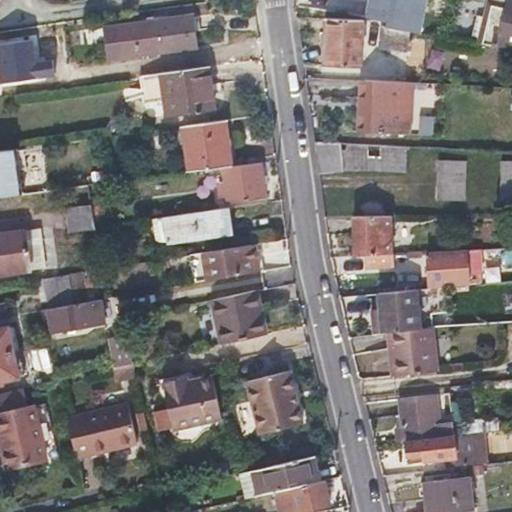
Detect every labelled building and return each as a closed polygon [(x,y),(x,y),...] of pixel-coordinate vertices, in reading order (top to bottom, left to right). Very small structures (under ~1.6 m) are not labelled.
[(346,0),(347,20),(360,21),(376,21),(376,0),(346,0)] [(473,44),(511,51),(511,0),(501,0),(500,7),(483,3),(473,44)] [(191,17),(155,22),(118,28),(122,56),(196,45),(191,17)] [(360,21),(347,20),(324,19),(321,64),(359,67),(360,21)] [(404,51),(405,41),(406,32),(379,28),(377,48),(404,51)] [(160,73),(163,94),(166,114),(213,108),(206,66),(160,73)] [(362,80),(360,108),(359,135),(404,137),(407,83),(362,80)] [(221,167),(230,166),(223,120),(181,126),(188,172),(221,167)] [(340,164),(340,165),(340,166),(366,167),(366,168),(404,171),(406,147),(310,142),(314,167),(340,164)] [(0,151),(0,196),(16,194),(21,193),(14,149),(0,151)] [(511,161),(499,160),(496,199),(511,200),(511,161)] [(464,164),(450,163),(436,161),(432,199),(461,201),(464,164)] [(258,162),(230,166),(221,167),(224,184),(226,201),(264,195),(258,162)] [(0,214),(18,211),(16,194),(0,196),(0,214)] [(91,227),(92,227),(89,206),(63,208),(66,230),(79,229),(91,227)] [(166,242),(176,240),(185,237),(186,241),(230,234),(226,207),(160,218),(162,231),(166,242)] [(358,258),(389,256),(387,215),(349,215),(350,237),(355,237),(356,258),(358,258)] [(79,229),(81,243),(83,257),(95,256),(91,227),(79,229)] [(0,234),(0,273),(42,267),(37,240),(23,242),(21,231),(0,234)] [(204,283),(230,278),(256,273),(251,244),(199,252),(204,283)] [(188,254),(193,285),(204,283),(199,252),(188,254)] [(426,255),(427,271),(428,287),(467,285),(465,253),(426,255)] [(392,256),(389,256),(358,258),(358,268),(393,267),(392,256)] [(47,311),(81,305),(86,304),(81,271),(41,278),(47,311)] [(384,335),(417,332),(413,291),(377,294),(380,335),(384,335)] [(262,336),(258,315),(253,293),(211,302),(219,345),(262,336)] [(86,304),(81,305),(47,311),(51,334),(100,323),(96,302),(86,304)] [(0,329),(0,355),(17,353),(11,327),(0,329)] [(428,331),(417,332),(384,335),(386,353),(389,353),(392,353),(394,377),(432,373),(428,331)] [(109,339),(115,364),(127,361),(121,336),(109,339)] [(17,353),(0,355),(0,380),(22,376),(17,353)] [(134,378),(130,365),(110,370),(113,382),(134,378)] [(300,425),(287,372),(245,382),(258,435),(300,425)] [(220,420),(210,378),(184,383),(183,379),(160,384),(170,431),(220,420)] [(0,393),(0,414),(27,408),(22,388),(0,393)] [(395,442),(402,441),(433,438),(432,432),(430,417),(427,396),(397,400),(400,428),(394,429),(395,442)] [(137,445),(127,405),(66,419),(75,459),(137,445)] [(44,461),(31,407),(27,408),(0,414),(0,447),(1,451),(5,470),(44,461)] [(461,425),(462,434),(496,430),(494,420),(461,425)] [(451,429),(432,432),(433,438),(449,436),(451,436),(451,429)] [(433,438),(402,441),(404,460),(405,466),(443,461),(444,468),(499,461),(496,430),(462,434),(451,436),(449,436),(433,438)] [(283,490),(317,483),(311,454),(249,469),(256,496),(283,490)] [(472,511),(470,495),(468,478),(422,484),(425,511),(472,511)] [(322,481),(317,483),(283,490),(287,502),(288,511),(296,511),(328,505),(322,481)]
